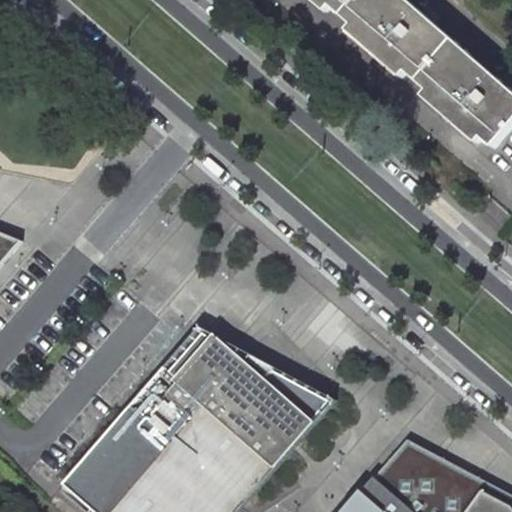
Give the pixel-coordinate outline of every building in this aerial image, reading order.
[(511,130),(511,89),(408,0),(324,0),(496,149),(511,130)] [(0,268),(24,241),(0,231),(0,268)] [(203,334),(251,360),(254,356),(202,329),(166,370),(170,373),(203,334)] [(235,511),(331,403),(274,372),(270,377),(251,360),(203,334),(170,373),(166,370),(65,486),(95,511),(235,511)] [(241,511),(243,511),(338,401),(277,369),(274,372),(331,403),(235,511),(241,511)] [(511,511),(511,494),(411,440),(347,511),(511,511)]
